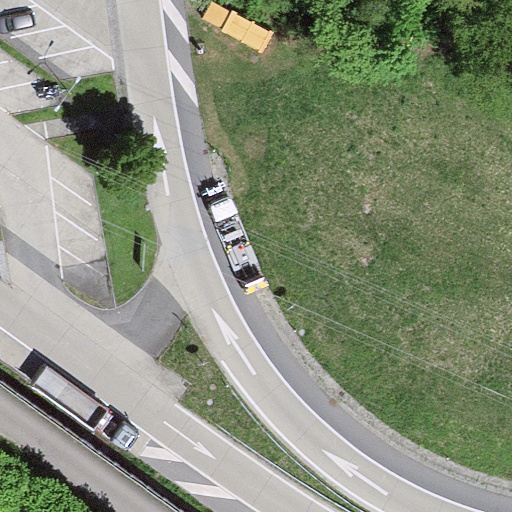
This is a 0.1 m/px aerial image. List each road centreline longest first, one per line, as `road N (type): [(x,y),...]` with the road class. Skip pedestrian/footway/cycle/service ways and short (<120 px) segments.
road 1 (motorway): [(422,511),(332,457),(253,371)]
road 2 (unclassified): [(142,511),(0,409)]
